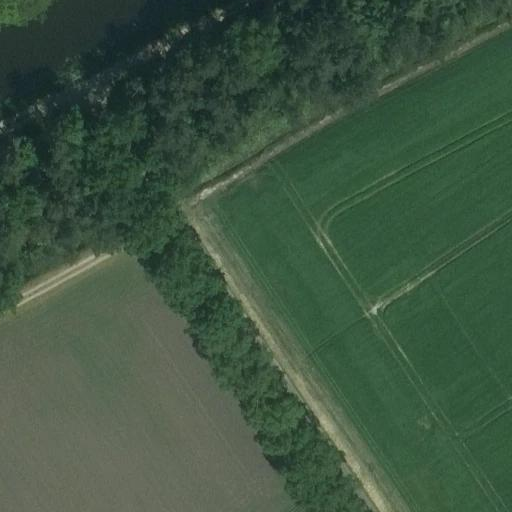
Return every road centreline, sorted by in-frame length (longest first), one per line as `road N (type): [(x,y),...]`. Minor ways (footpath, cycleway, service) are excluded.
road 1 (unclassified): [(368,511),(89,87)]
road 2 (track): [(0,134),(253,0)]
